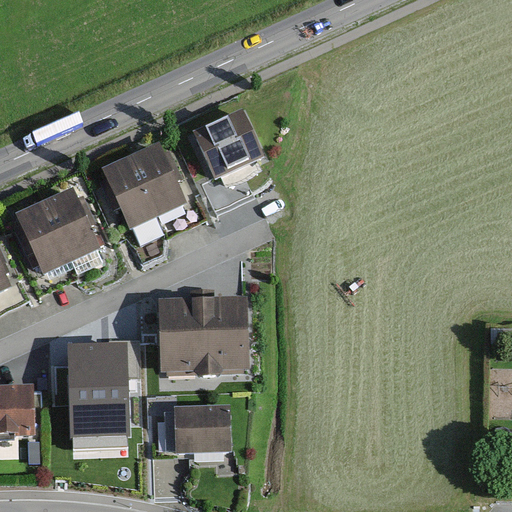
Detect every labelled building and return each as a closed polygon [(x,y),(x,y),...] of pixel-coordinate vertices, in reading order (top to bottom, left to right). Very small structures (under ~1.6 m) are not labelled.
[(222,124),(195,137),(217,182),(264,160),(242,114),(222,124)] [(159,148),(99,173),(106,189),(125,233),(185,207),(165,161),(159,148)] [(72,192),(16,220),(23,235),(45,278),(102,249),(80,207),(72,192)] [(0,296),(12,291),(0,264),(0,296)] [(204,307),(158,310),(161,381),(249,376),(245,305),(204,307)] [(6,392),(0,392),(0,436),(33,435),(32,391),(6,392)] [(231,411),(172,413),(174,458),(185,457),(233,456),(231,411)]
